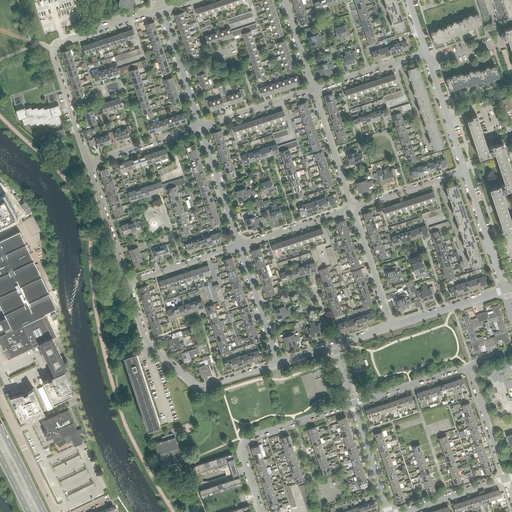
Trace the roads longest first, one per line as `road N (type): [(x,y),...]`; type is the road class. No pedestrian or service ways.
road 1 (residential): [(88,163),(53,46),(161,9)]
road 2 (residential): [(260,511),(240,443),(352,404)]
road 3 (residential): [(196,386),(146,340),(126,281)]
road 4 (residential): [(239,245),(199,126)]
road 5 (residential): [(504,289),(464,170)]
road 6 (residential): [(391,325),(351,207)]
road 7 (residential): [(278,363),(239,245)]
road 8 (residential): [(126,281),(88,163)]
road 9 (unclassified): [(54,511),(0,400)]
road 10 (residential): [(199,126),(161,9)]
road 11 (residential): [(351,207),(314,90)]
road 12 (residential): [(352,404),(468,365)]
road 13 (residential): [(199,126),(314,90)]
